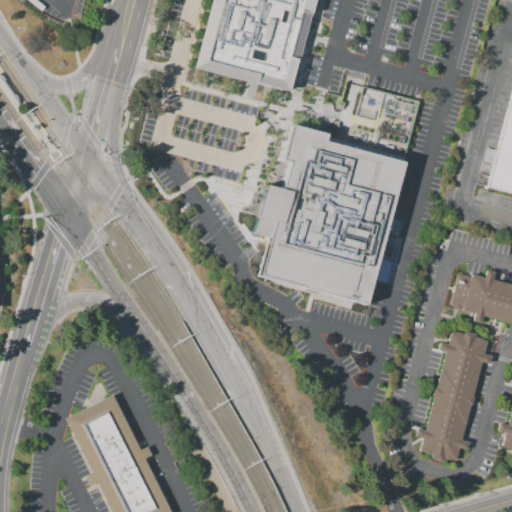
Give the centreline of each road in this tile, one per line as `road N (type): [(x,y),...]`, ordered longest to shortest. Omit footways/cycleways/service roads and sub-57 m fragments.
road 1 (secondary): [(24,352),(60,305),(89,300),(117,311),(159,357)]
road 2 (secondary): [(159,357),(245,511)]
road 3 (secondary): [(65,218),(159,357)]
road 4 (secondary): [(292,511),(243,397)]
road 5 (secondary): [(185,295),(116,196)]
